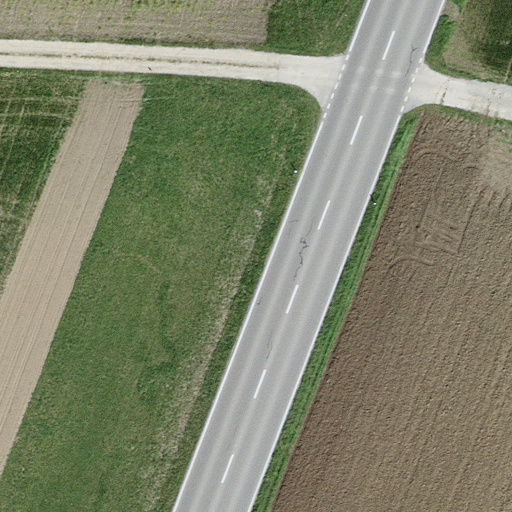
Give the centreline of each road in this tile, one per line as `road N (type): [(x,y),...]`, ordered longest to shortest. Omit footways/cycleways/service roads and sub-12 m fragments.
road 1 (primary): [(215,511),(417,0)]
road 2 (track): [(511,113),(387,82),(0,59)]
